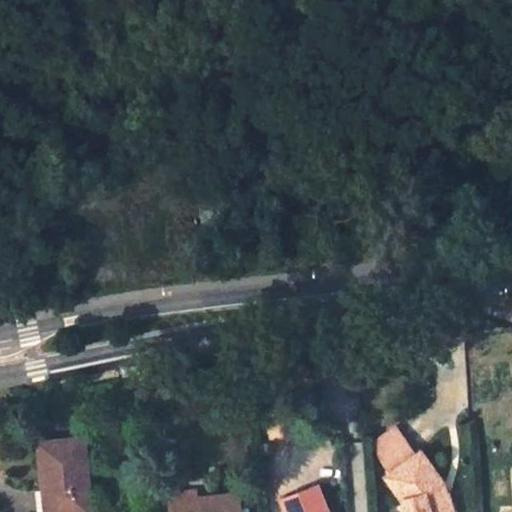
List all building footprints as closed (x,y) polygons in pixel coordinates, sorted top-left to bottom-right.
[(88,511),(81,440),(39,444),(44,491),(45,511),(88,511)] [(453,511),(448,495),(442,498),(435,488),(443,483),(421,453),(387,477),(403,500),(406,511),(453,511)] [(326,511),(316,487),(283,501),(287,511),(326,511)] [(196,500),(195,493),(174,495),(175,502),(196,500)] [(172,511),(238,511),(238,509),(236,495),(196,500),(175,502),(171,503),(172,511)]
